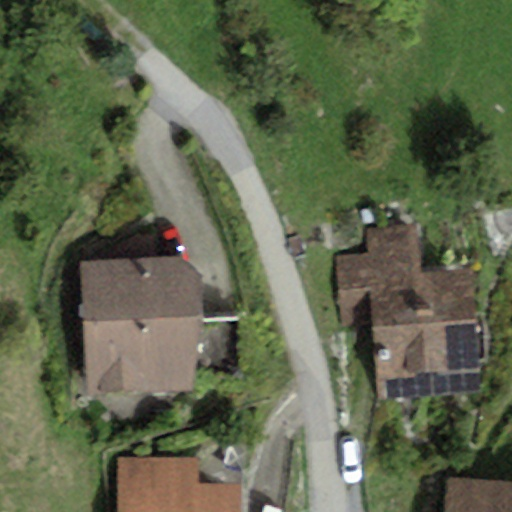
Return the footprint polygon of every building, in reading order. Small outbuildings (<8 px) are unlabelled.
[(338,258),(339,280),(420,276),(417,223),(367,226),(368,256),(338,258)] [(180,259),(83,263),(89,393),(245,386),(242,318),(206,320),(204,281),(180,259)] [(339,280),(340,322),(371,320),(376,399),(480,392),(472,273),(420,276),(339,280)] [(201,455),(120,454),(118,511),(238,511),(239,487),(200,487),(201,455)] [(511,511),(511,486),(448,480),(445,511),(511,511)]
